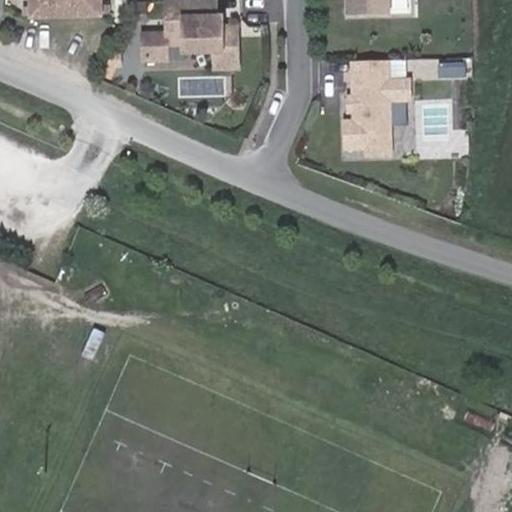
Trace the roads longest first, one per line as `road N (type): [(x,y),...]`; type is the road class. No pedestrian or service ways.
road 1 (residential): [(0,64),(112,130),(260,183)]
road 2 (residential): [(260,183),(511,272)]
road 3 (residential): [(296,0),(298,99),(260,183)]
